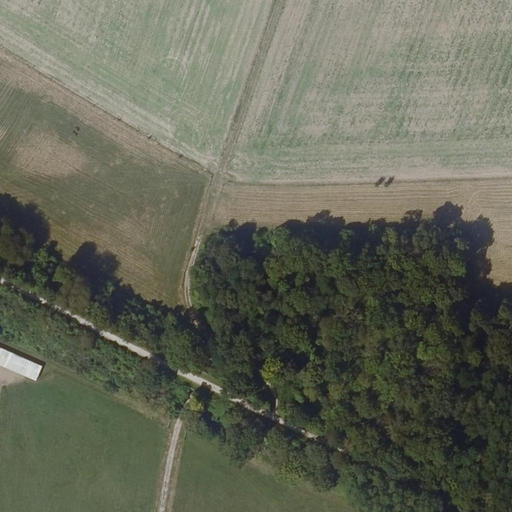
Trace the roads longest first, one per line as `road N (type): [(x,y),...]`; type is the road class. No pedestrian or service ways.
road 1 (track): [(217,333),(196,264),(282,0)]
road 2 (track): [(165,511),(178,430),(217,333)]
